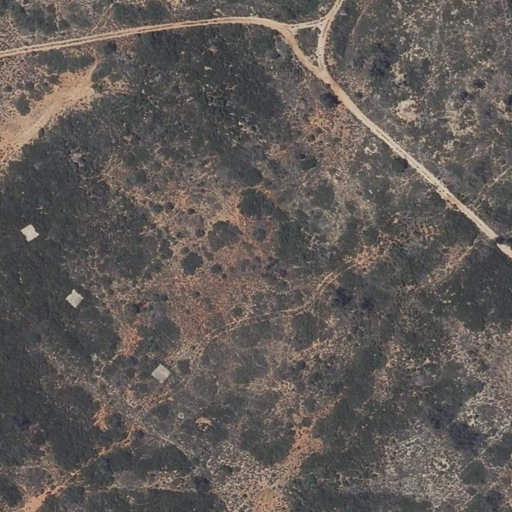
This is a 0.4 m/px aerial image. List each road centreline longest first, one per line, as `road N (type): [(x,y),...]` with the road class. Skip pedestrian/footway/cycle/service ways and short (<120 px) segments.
road 1 (track): [(0,55),(185,22),(300,28),(326,0)]
road 2 (track): [(300,28),(382,138),(511,261)]
